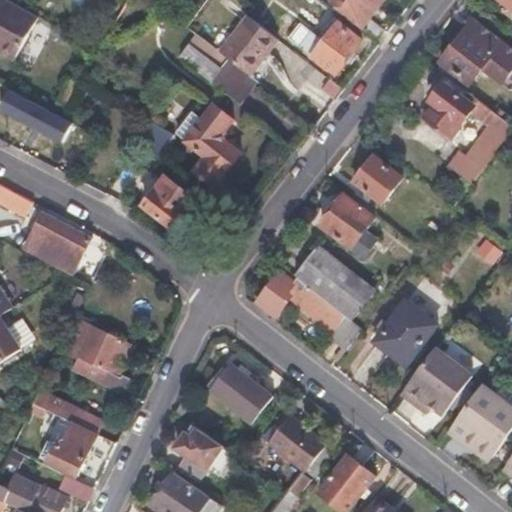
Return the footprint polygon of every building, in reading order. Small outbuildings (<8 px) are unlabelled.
[(0,55),(15,64),(41,21),(26,13),(3,0),(0,0),(0,51),(0,55)] [(207,0),(195,0),(193,4),(201,9),(207,0)] [(333,0),(329,6),(363,30),(379,44),(388,33),(370,21),(385,0),(333,0)] [(229,62),(249,78),(277,41),(253,23),(246,18),(219,55),(229,62)] [(511,52),(474,23),(441,63),(469,86),(481,70),(502,87),(511,73),(511,52)] [(360,43),(337,25),(323,43),(310,33),(308,35),(299,29),(290,40),(299,47),(298,49),(333,77),(360,43)] [(255,82),(249,78),(229,62),(221,71),(190,47),(179,61),(237,105),(255,82)] [(472,183),(505,139),(511,129),(511,128),(469,95),(466,99),(446,83),(433,101),(437,104),(425,120),(452,141),(472,115),(488,127),(467,155),(460,149),(448,165),(472,183)] [(0,113),(26,127),(36,107),(0,88),(0,113)] [(34,117),(47,125),(53,115),(46,112),(38,108),(34,117)] [(219,141),(232,123),(213,108),(186,143),(205,158),(194,173),(214,189),(239,156),(219,141)] [(95,137),(53,115),(47,125),(41,137),(84,159),(95,137)] [(135,149),(158,161),(174,136),(149,123),(144,132),(135,149)] [(124,143),(135,149),(144,132),(133,126),(124,143)] [(375,158),(355,185),(382,206),(402,180),(375,158)] [(188,225),(185,217),(196,203),(165,179),(143,208),(174,232),(175,230),(182,232),(188,225)] [(0,206),(12,213),(23,220),(32,205),(0,187),(0,206)] [(345,198),(322,227),(351,250),(374,220),(345,198)] [(0,234),(12,213),(0,206),(0,234)] [(47,215),(28,250),(73,274),(92,239),(47,215)] [(361,330),(379,306),(371,300),(376,293),(319,249),(295,277),(298,279),(361,330)] [(344,352),(361,330),(298,279),(293,285),(283,276),(258,307),(269,315),(285,295),(332,333),(327,339),(344,352)] [(0,316),(10,310),(0,295),(0,316)] [(406,303),(375,344),(407,369),(439,327),(406,303)] [(0,363),(20,351),(0,320),(0,363)] [(131,378),(121,373),(113,370),(126,344),(127,342),(90,325),(89,328),(78,323),(64,353),(76,358),(72,369),(124,393),(131,378)] [(113,370),(121,373),(133,347),(126,344),(113,370)] [(426,404),(433,409),(444,416),(473,377),(436,349),(401,396),(421,411),(426,404)] [(231,363),(208,391),(249,425),(272,396),(231,363)] [(474,441),(493,455),(511,431),(511,407),(484,386),(448,432),(469,447),(474,441)] [(72,424),(96,435),(102,423),(38,393),(32,405),(72,424)] [(183,395),(175,412),(184,417),(193,400),(183,395)] [(426,404),(421,411),(428,415),(433,409),(426,404)] [(261,438),(303,471),(313,479),(332,455),(324,448),(326,445),(288,414),(274,432),(269,428),(261,438)] [(96,435),(72,424),(61,447),(54,444),(46,462),(76,476),(85,458),(77,455),(82,445),(90,449),(96,435)] [(174,474),(193,487),(224,445),(196,427),(190,436),(184,432),(173,449),(185,457),(174,474)] [(489,462),(493,455),(474,441),(469,447),(489,462)] [(11,451),(4,464),(22,472),(28,459),(11,451)] [(346,456),(319,492),(344,511),(345,511),(373,476),(346,456)] [(511,458),(502,471),(511,478),(511,458)] [(292,491),(300,496),(313,479),(303,471),(289,489),(292,491)] [(193,487),(174,474),(152,507),(159,511),(211,511),(217,504),(193,487)] [(18,510),(21,511),(27,511),(30,507),(42,511),(58,511),(64,500),(15,478),(9,491),(0,486),(0,502),(6,505),(18,510)] [(68,492),(88,502),(94,491),(73,481),(68,492)] [(291,508),(300,496),(292,491),(283,502),(291,508)] [(395,511),(375,496),(362,511),(395,511)]
